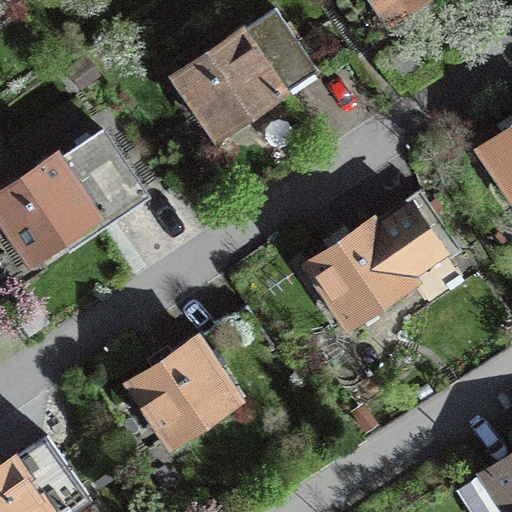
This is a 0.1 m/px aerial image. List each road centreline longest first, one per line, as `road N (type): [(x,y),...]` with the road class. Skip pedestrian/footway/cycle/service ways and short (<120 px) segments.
road 1 (residential): [(0,392),(511,46)]
road 2 (residential): [(292,511),(511,373)]
